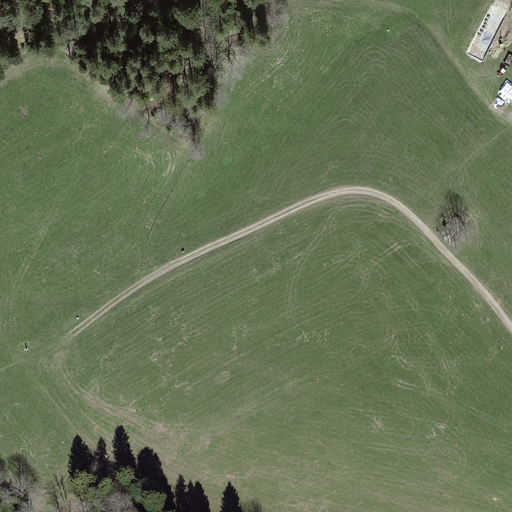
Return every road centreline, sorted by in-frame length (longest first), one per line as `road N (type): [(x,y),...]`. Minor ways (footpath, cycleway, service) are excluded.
road 1 (track): [(141,281),(317,197),(357,189),(402,210)]
road 2 (track): [(402,210),(511,326)]
